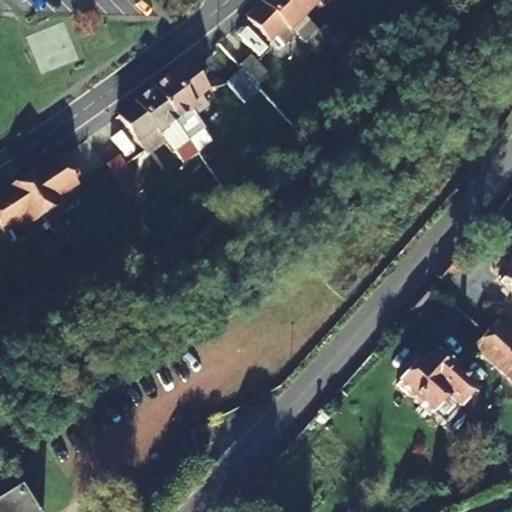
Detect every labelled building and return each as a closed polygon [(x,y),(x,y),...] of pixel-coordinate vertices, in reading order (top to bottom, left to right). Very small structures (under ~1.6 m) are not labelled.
[(288,32),(302,17),(284,0),(265,0),(245,21),(267,43),(272,39),(282,48),(293,37),(288,32)] [(284,0),(302,17),(316,3),(321,8),(330,0),(284,0)] [(394,0),(407,10),(414,0),(394,0)] [(340,31),(331,21),(318,34),(328,44),(340,31)] [(318,34),(307,46),(316,56),(328,44),(318,34)] [(150,93),(174,124),(189,113),(194,118),(206,108),(198,97),(203,93),(185,68),(150,93)] [(140,139),(148,151),(162,140),(159,135),(174,124),(150,93),(117,118),(136,143),(140,139)] [(290,128),(271,106),(258,117),(277,139),(290,128)] [(174,124),(159,135),(162,140),(173,154),(174,152),(188,143),(174,124)] [(188,143),(196,154),(210,144),(201,133),(188,143)] [(174,152),(183,164),(196,154),(188,143),(174,152)] [(121,189),(132,181),(116,159),(105,166),(121,189)] [(20,185),(41,217),(57,206),(61,212),(74,204),(67,192),(72,190),(55,162),(20,185)] [(133,184),(123,191),(129,201),(140,194),(133,184)] [(25,227),(41,217),(20,185),(0,197),(0,233),(1,235),(7,231),(14,242),(29,234),(25,227)] [(75,237),(67,226),(53,236),(60,248),(75,237)] [(60,248),(53,236),(40,245),(47,256),(60,248)] [(511,267),(500,280),(511,291),(511,255),(508,260),(511,264),(511,267)] [(0,310),(11,305),(0,283),(0,310)] [(511,358),(511,336),(497,323),(486,335),(511,358)] [(511,358),(486,335),(475,347),(511,380),(511,358)] [(413,367),(398,384),(442,424),(472,391),(433,356),(419,372),(413,367)] [(18,511),(12,501),(0,508),(0,511),(18,511)]
